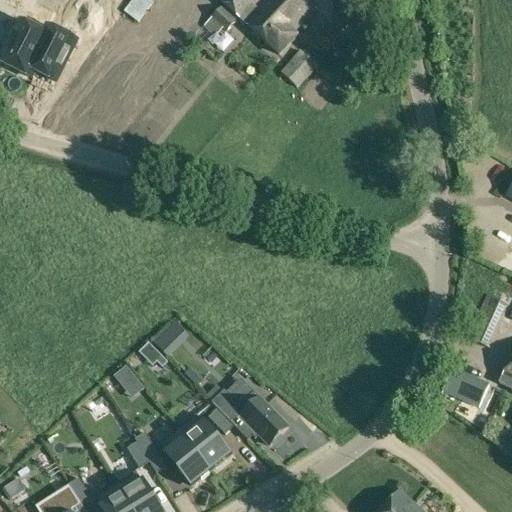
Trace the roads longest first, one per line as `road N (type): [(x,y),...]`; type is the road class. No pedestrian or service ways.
road 1 (unclassified): [(444,252),(0,124)]
road 2 (residential): [(257,511),(380,426),(410,386),(434,337),(444,252)]
road 3 (unclassified): [(444,252),(409,0)]
